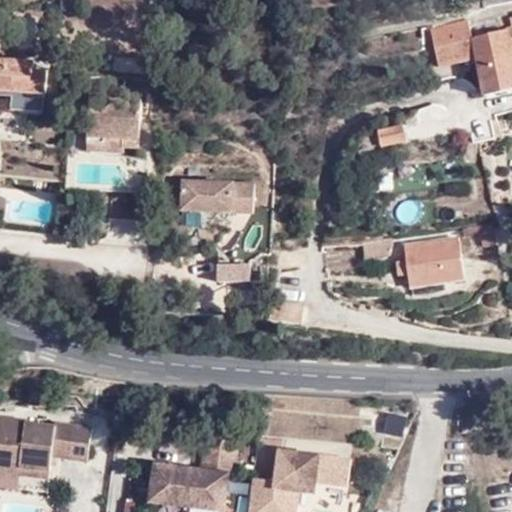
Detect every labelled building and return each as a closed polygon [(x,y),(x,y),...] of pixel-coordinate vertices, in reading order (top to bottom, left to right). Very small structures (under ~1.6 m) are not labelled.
[(511,28),(509,29),(473,36),(471,27),(433,35),(438,64),(478,56),(485,95),(511,90),(511,28)] [(0,84),(19,87),(49,88),(51,67),(38,65),(39,58),(0,54),(0,84)] [(48,107),(49,88),(19,87),(17,105),(48,107)] [(132,136),(132,144),(146,144),(147,125),(145,125),(145,124),(143,123),(142,123),(142,122),(142,121),(141,120),(141,119),(141,117),(142,116),(142,115),(143,114),(145,113),(146,113),(147,113),(148,113),(148,97),(94,94),(92,137),(108,139),(113,132),(125,132),(132,136)] [(380,135),(383,150),(405,146),(402,131),(380,135)] [(132,149),(132,144),(132,136),(125,132),(113,132),(108,139),(92,137),(92,145),(132,149)] [(259,180),(189,174),(187,204),(257,210),(259,180)] [(144,190),(116,188),(114,213),(143,216),(144,190)] [(400,235),(369,240),(372,257),(394,254),(400,235)] [(413,244),(420,292),(475,280),(468,236),(413,244)] [(249,290),(250,268),(215,267),(215,289),(249,290)] [(308,322),(311,301),(280,297),(277,317),(308,322)] [(402,447),(406,416),(388,413),(383,444),(402,447)] [(26,420),(0,417),(0,473),(50,479),(53,457),(90,461),(93,428),(57,424),(57,427),(26,423),(26,420)] [(156,464),(151,503),(220,511),(225,511),(234,444),(204,441),(201,470),(156,464)] [(278,483),(256,481),(251,511),(299,511),(302,492),(318,494),(319,483),(351,487),(354,461),(282,451),(278,483)] [(476,505),(477,455),(455,455),(454,504),(476,505)]
